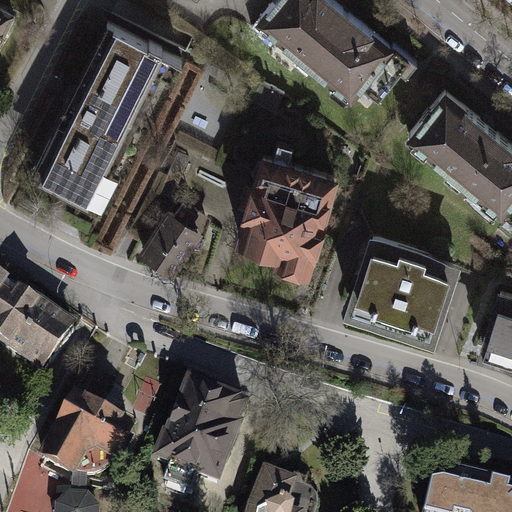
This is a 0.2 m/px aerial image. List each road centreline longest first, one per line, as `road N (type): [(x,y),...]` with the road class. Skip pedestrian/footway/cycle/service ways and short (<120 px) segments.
road 1 (residential): [(95,276),(511,402)]
road 2 (residential): [(379,416),(258,381),(111,319),(95,276)]
road 3 (residential): [(0,130),(68,0)]
road 4 (residential): [(379,416),(511,450)]
